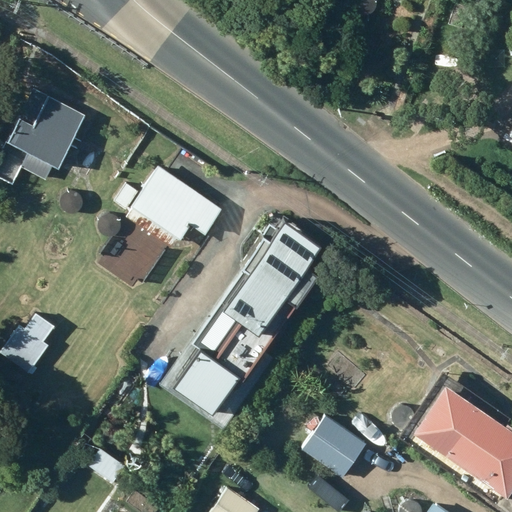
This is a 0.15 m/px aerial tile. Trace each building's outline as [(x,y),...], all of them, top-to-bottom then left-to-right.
[(20,92),(25,84),(14,77),(9,85),(20,92)] [(59,171),(85,118),(48,100),(35,126),(20,118),(7,145),(26,155),(20,168),(47,180),(53,168),(59,171)] [(125,218),(170,249),(177,240),(180,242),(190,227),(204,236),(221,212),(160,169),(125,218)] [(126,211),(137,193),(124,184),(113,202),(126,211)] [(266,231),(159,387),(216,427),(325,268),(312,259),(324,242),(287,217),(274,236),(266,231)] [(36,313),(26,329),(18,324),(0,350),(0,355),(29,375),(49,346),(44,343),(55,326),(36,313)] [(284,361),(295,369),(302,360),(290,353),(284,361)] [(508,502),(511,496),(511,435),(447,390),(409,446),(497,507),(502,499),(508,502)] [(366,446),(326,416),(302,448),(341,478),(366,446)] [(85,457),(93,445),(84,440),(77,452),(85,457)] [(125,457),(98,440),(85,461),(112,478),(125,457)] [(46,511),(73,511),(83,500),(66,487),(46,511)] [(211,511),(258,511),(229,489),(211,511)]
